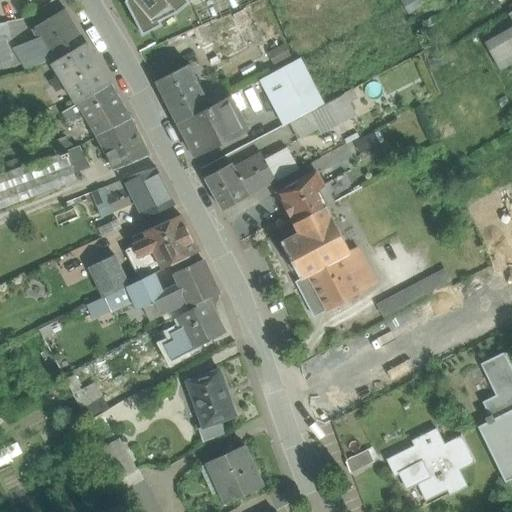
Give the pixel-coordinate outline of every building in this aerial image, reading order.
[(166,0),(170,5),(152,19),(135,0),(132,0),(141,9),(133,15),(144,35),(163,26),(161,22),(178,13),(191,2),(189,0),(166,0)] [(135,0),(152,19),(170,5),(166,0),(135,0)] [(66,10),(33,30),(40,40),(51,58),(54,63),(87,43),(66,10)] [(195,30),(212,66),(248,48),(232,14),(229,15),(217,21),(195,30)] [(7,23),(0,24),(0,42),(7,40),(11,39),(7,23)] [(511,62),(511,27),(486,42),(501,68),(511,62)] [(7,40),(0,42),(0,59),(12,56),(7,40)] [(40,40),(17,49),(29,68),(51,58),(40,40)] [(54,63),(53,64),(61,76),(52,82),(57,91),(66,85),(78,104),(79,104),(112,85),(87,43),(54,63)] [(189,66),(157,82),(178,123),(179,123),(210,107),(206,99),(214,95),(205,77),(197,81),(189,66)] [(298,74),(272,88),(291,123),(322,106),(315,93),(309,96),(298,74)] [(112,85),(79,104),(86,117),(97,136),(98,136),(132,119),(132,120),(133,120),(112,85)] [(210,107),(179,123),(196,158),(250,131),(232,96),(210,107)] [(322,106),(291,123),(299,139),(319,129),(322,134),(353,117),(342,96),(322,106)] [(78,104),(63,113),(71,126),(86,117),(79,104),(78,104)] [(132,119),(98,136),(115,171),(151,156),(132,120),(132,119)] [(374,133),(356,142),(361,153),(379,144),(374,133)] [(74,150),(30,165),(30,166),(42,197),(76,185),(71,171),(88,163),(79,147),(74,150)] [(265,161),(277,182),(300,170),(288,149),(265,161)] [(261,153),(234,167),(250,196),(277,182),(265,161),(261,153)] [(234,167),(233,164),(206,179),(224,211),(250,196),(234,167)] [(30,166),(0,176),(0,213),(42,197),(30,166)] [(156,167),(125,179),(129,188),(137,203),(145,219),(176,205),(156,167)] [(316,172),(278,192),(295,224),(327,207),(318,191),(324,188),(316,172)] [(129,188),(107,197),(114,212),(137,203),(129,188)] [(351,253),(327,207),(295,224),(300,233),(282,243),(302,280),(296,283),(315,317),(327,311),(328,312),(364,293),(364,292),(378,285),(359,249),(351,253)] [(181,216),(144,232),(147,237),(133,244),(134,247),(125,251),(140,281),(155,273),(199,252),(181,216)] [(118,220),(99,229),(103,238),(122,229),(118,220)] [(114,255),(91,266),(105,298),(106,297),(128,287),(129,286),(114,255)] [(219,295),(203,260),(175,274),(179,284),(163,292),(172,311),(188,303),(191,309),(208,300),(219,295)] [(446,271),(379,306),(384,316),(451,281),(446,271)] [(129,286),(128,287),(134,302),(138,311),(155,302),(161,316),(165,314),(172,311),(163,292),(155,273),(140,281),(129,286)] [(128,287),(106,297),(113,312),(134,302),(128,287)] [(191,309),(178,316),(187,334),(195,349),(225,333),(208,300),(191,309)] [(172,311),(165,314),(168,321),(178,316),(191,309),(188,303),(172,311)] [(50,325),(39,330),(44,339),(55,334),(50,325)] [(187,334),(175,340),(183,355),(195,349),(187,334)] [(511,368),(505,353),(482,364),(498,396),(484,402),(490,416),(486,418),(488,423),(479,427),(506,482),(511,479),(511,368)] [(220,371),(188,382),(204,427),(220,421),(235,416),(220,371)] [(168,382),(149,391),(153,400),(172,391),(168,382)] [(103,398),(85,408),(91,418),(109,408),(103,398)] [(117,441),(103,414),(89,422),(103,448),(117,441)] [(204,427),(200,428),(204,441),(225,433),(220,421),(204,427)] [(445,446),(437,430),(418,440),(420,444),(388,460),(396,476),(401,474),(408,489),(419,483),(427,500),(449,490),(452,494),(467,487),(459,470),(474,463),(462,438),(445,446)] [(137,471),(120,439),(117,441),(103,448),(120,480),(137,471)] [(245,445),(207,463),(226,504),(264,487),(245,445)] [(6,448),(0,450),(0,467),(13,460),(6,448)] [(369,449),(347,460),(352,473),(375,462),(369,449)] [(137,471),(120,480),(126,490),(143,481),(137,471)] [(160,511),(144,480),(143,481),(126,490),(137,511),(160,511)]
